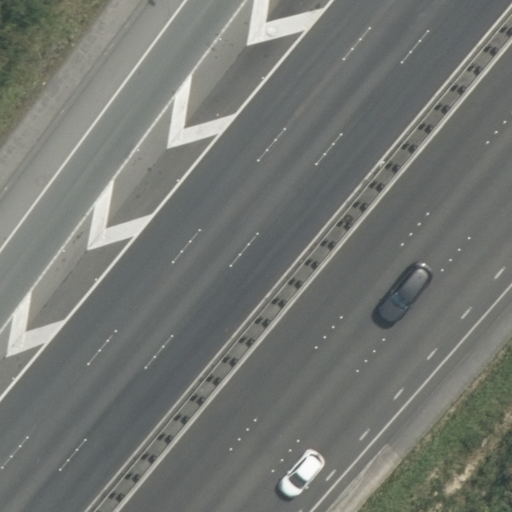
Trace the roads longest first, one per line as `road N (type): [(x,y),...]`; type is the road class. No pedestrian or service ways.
road 1 (trunk): [(3,511),(454,0)]
road 2 (trunk): [(511,171),(218,511)]
road 3 (trunk): [(0,280),(210,0)]
